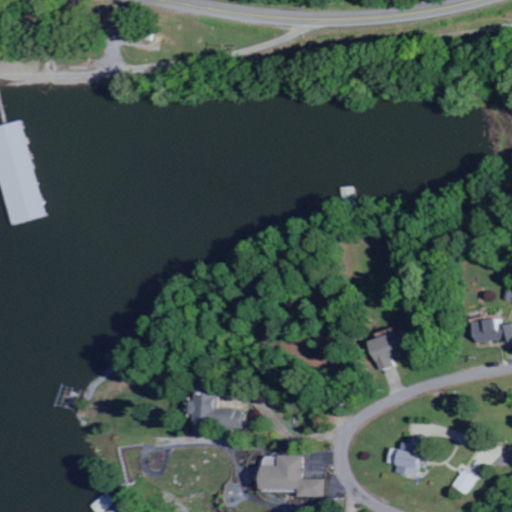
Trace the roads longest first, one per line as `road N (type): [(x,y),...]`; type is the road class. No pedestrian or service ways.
road 1 (secondary): [(478,0),(346,19),(167,0)]
road 2 (residential): [(511,369),(412,390),(374,405),(355,426),(347,440),(350,472),(381,503),(405,511)]
